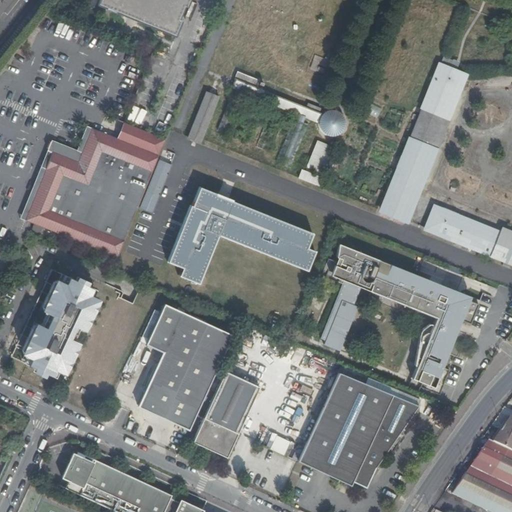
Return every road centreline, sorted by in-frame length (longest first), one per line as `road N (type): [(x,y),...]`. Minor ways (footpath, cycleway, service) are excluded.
road 1 (residential): [(52,413),(267,511)]
road 2 (unknown): [(309,511),(324,499),(369,500),(435,417)]
road 3 (tertiary): [(511,377),(413,511)]
road 4 (unknown): [(157,461),(158,434),(126,403),(147,350)]
